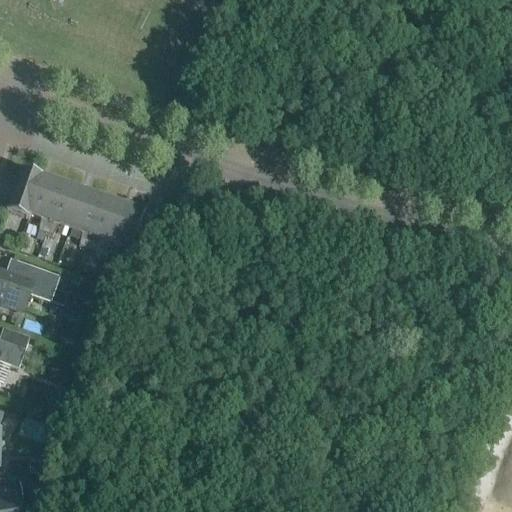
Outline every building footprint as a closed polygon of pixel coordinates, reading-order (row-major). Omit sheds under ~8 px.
[(28,224),(30,219),(43,181),(22,174),(7,216),(28,224)] [(45,238),(62,188),(43,181),(30,219),(41,223),(37,235),(45,238)] [(68,232),(82,194),(62,188),(45,238),(52,241),(58,229),(68,232)] [(83,252),(101,201),(82,194),(68,232),(79,236),(76,249),(83,252)] [(107,246),(120,208),(101,201),(83,252),(90,254),(96,242),(107,246)] [(132,255),(145,217),(120,208),(107,246),(118,250),(115,263),(122,265),(126,253),(132,255)] [(16,254),(18,247),(6,242),(3,249),(16,254)] [(0,276),(0,308),(23,316),(29,299),(51,307),(64,311),(72,286),(59,281),(29,271),(24,285),(0,276)] [(100,340),(106,322),(92,317),(86,335),(100,340)] [(25,353),(0,343),(0,367),(18,373),(25,353)] [(51,479),(51,465),(28,465),(28,479),(51,479)] [(47,502),(43,482),(18,486),(22,506),(47,502)] [(0,511),(16,511),(15,503),(0,505),(0,511)]
